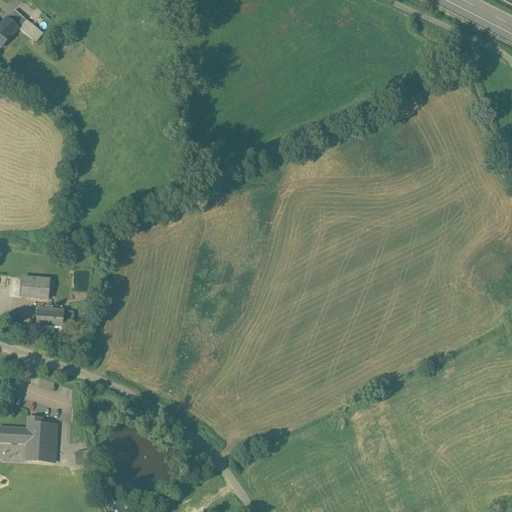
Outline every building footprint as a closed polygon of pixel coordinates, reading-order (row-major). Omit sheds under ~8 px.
[(13,11),(6,20),(32,41),(38,32),(13,11)] [(0,47),(3,50),(18,30),(6,20),(0,27),(0,47)] [(51,283),(22,281),(20,300),(50,302),(51,283)] [(63,312),(37,310),(36,327),(55,329),(55,318),(62,319),(63,312)] [(57,426),(27,425),(26,452),(56,453),(57,426)] [(81,454),(74,455),(76,466),(83,465),(81,454)]
